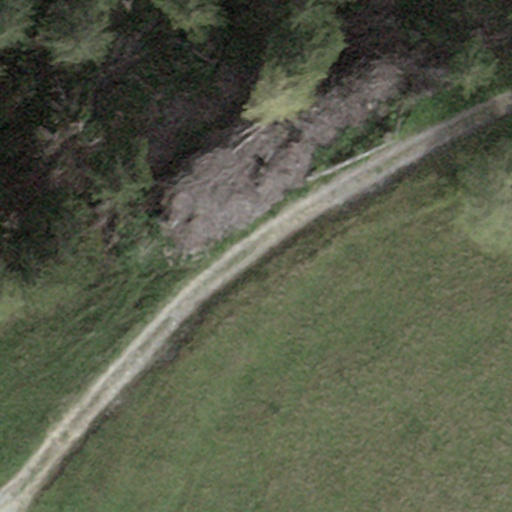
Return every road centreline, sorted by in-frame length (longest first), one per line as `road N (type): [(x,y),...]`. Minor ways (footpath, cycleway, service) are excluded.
road 1 (track): [(3,511),(164,315),(370,166)]
road 2 (track): [(511,103),(370,166)]
